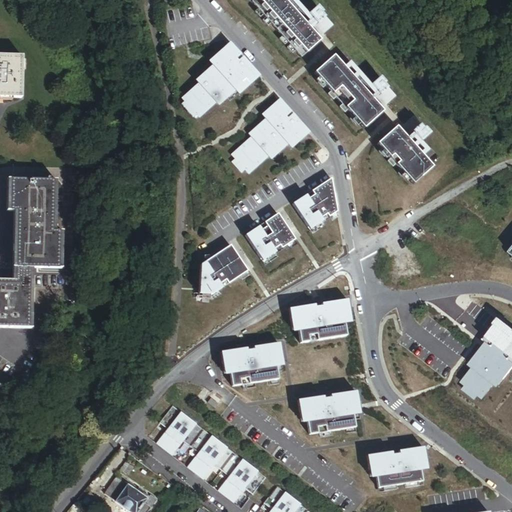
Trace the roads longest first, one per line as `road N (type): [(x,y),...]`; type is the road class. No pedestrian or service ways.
road 1 (residential): [(146,0),(179,160),(170,375)]
road 2 (residential): [(511,493),(396,406),(378,383),(364,308)]
road 3 (residential): [(354,252),(170,375)]
road 4 (residential): [(205,0),(330,140),(335,161)]
road 5 (residential): [(504,165),(354,252)]
road 6 (residential): [(335,161),(201,250)]
road 7 (residential): [(364,308),(474,286),(511,295)]
road 8 (residential): [(114,438),(145,444),(231,511)]
